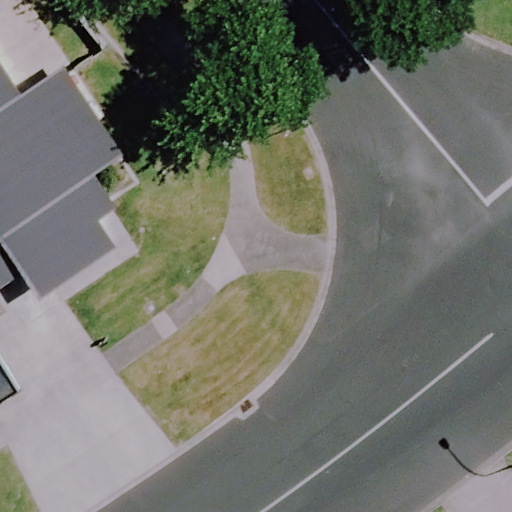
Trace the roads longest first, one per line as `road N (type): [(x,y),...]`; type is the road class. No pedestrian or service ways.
road 1 (tertiary): [(262,511),(511,321)]
road 2 (residential): [(511,240),(310,0)]
